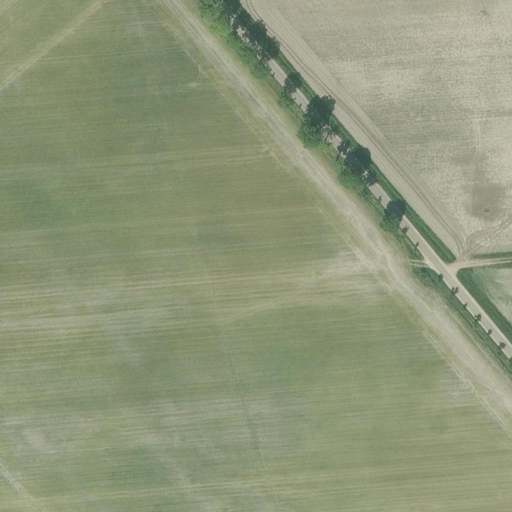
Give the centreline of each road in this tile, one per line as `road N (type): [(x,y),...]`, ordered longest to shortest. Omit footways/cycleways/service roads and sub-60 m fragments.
road 1 (track): [(511,263),(437,267),(0,233)]
road 2 (unclassified): [(511,355),(212,0)]
